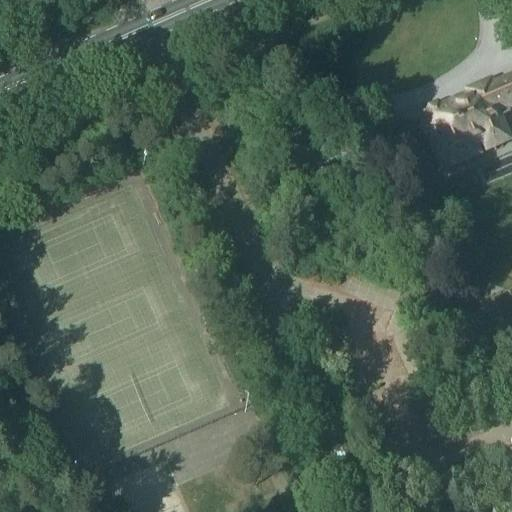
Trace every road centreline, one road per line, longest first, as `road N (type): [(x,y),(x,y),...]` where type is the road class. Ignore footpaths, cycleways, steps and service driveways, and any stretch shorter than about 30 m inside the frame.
road 1 (unclassified): [(343,483),(154,25)]
road 2 (unknown): [(424,451),(379,343),(357,311),(262,279)]
road 3 (primary): [(0,93),(154,25)]
